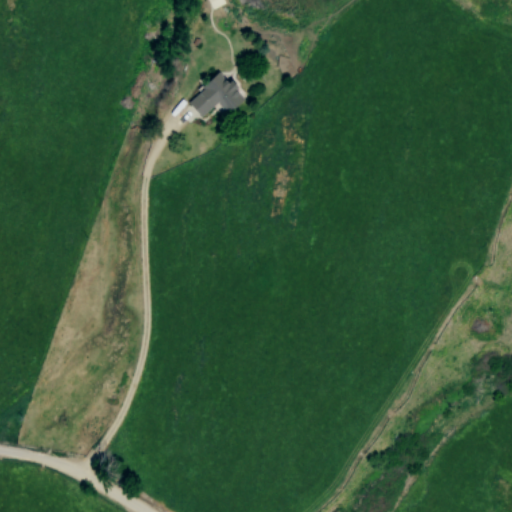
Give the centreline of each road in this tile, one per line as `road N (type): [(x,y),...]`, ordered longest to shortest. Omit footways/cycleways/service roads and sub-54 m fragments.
road 1 (residential): [(79,470),(135,378),(145,330),(145,165),(177,111)]
road 2 (residential): [(146,511),(79,470),(0,449)]
